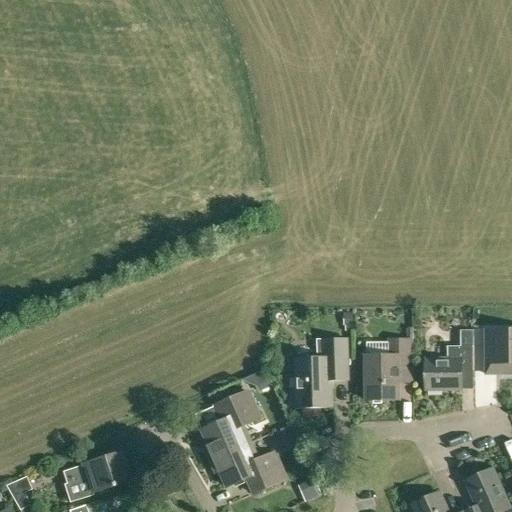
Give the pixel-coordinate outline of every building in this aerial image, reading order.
[(500,375),(511,374),(511,329),(486,329),(486,365),(500,365),(500,375)] [(331,381),(349,381),(348,340),(317,341),(318,362),(296,363),(297,406),(332,405),(331,381)] [(400,368),(414,368),(414,340),(391,340),(391,356),(366,356),(367,400),(400,400),(400,368)] [(462,371),(474,371),(474,347),(448,347),(448,359),(426,359),(426,391),(451,391),(451,388),(461,388),(461,391),(462,391),(462,371)] [(214,458),(247,444),(240,428),(260,419),(248,392),(219,405),(226,421),(202,431),(214,458)] [(247,444),(214,458),(227,487),(250,477),(257,493),(287,480),(275,453),(254,462),(247,444)] [(93,495),(92,493),(128,481),(119,453),(82,464),(83,466),(63,472),(67,484),(64,485),(70,502),(93,495)] [(464,511),(502,511),(511,508),(494,469),(466,482),(477,507),(464,511)] [(24,493),(32,490),(26,477),(6,486),(20,511),(30,505),(24,493)] [(312,499),(328,493),(323,478),(307,484),(312,499)] [(449,511),(441,493),(413,505),(416,511),(449,511)]
